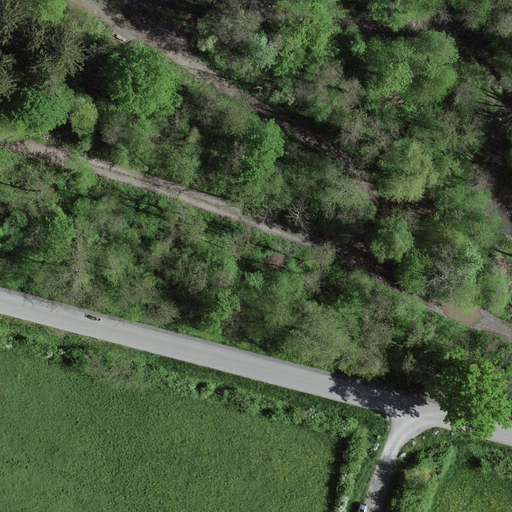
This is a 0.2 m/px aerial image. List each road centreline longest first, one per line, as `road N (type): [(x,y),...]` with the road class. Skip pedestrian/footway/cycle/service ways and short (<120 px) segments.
road 1 (unclassified): [(0,303),(405,408)]
road 2 (track): [(511,330),(345,256)]
